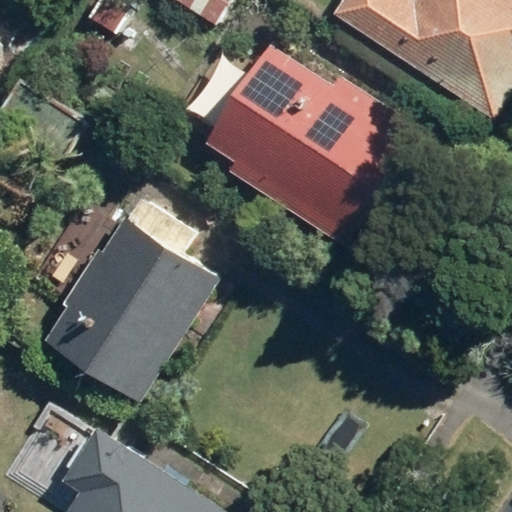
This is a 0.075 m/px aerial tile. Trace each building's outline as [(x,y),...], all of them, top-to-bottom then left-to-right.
[(238,0),(179,0),(221,27),(238,0)] [(511,0),(352,0),(344,12),(504,119),(511,106),(511,0)] [(0,63),(12,43),(0,35),(0,63)] [(238,169),(352,248),(433,131),(351,76),(344,87),(282,45),(217,139),(245,158),(238,169)] [(96,129),(20,76),(0,105),(0,130),(64,175),(96,129)] [(231,278),(136,214),(53,338),(148,401),(231,278)] [(239,511),(106,428),(74,479),(90,490),(76,511),(239,511)]
